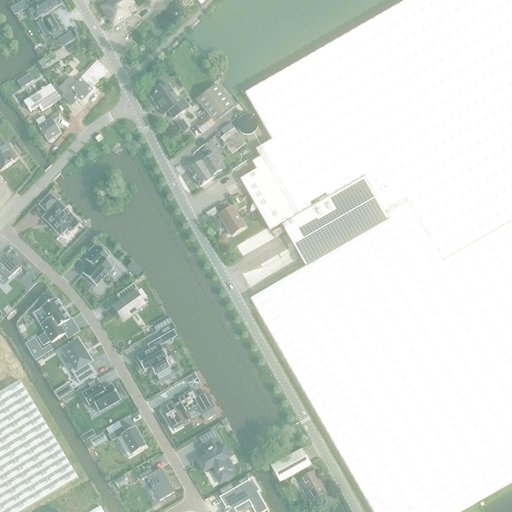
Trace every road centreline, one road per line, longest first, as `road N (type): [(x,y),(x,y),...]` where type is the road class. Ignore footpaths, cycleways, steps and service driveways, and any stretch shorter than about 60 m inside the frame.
road 1 (unclassified): [(357,511),(133,105)]
road 2 (residential): [(202,511),(83,309),(0,226)]
road 3 (residential): [(133,105),(85,136),(0,224)]
road 4 (unclassified): [(133,105),(72,0)]
